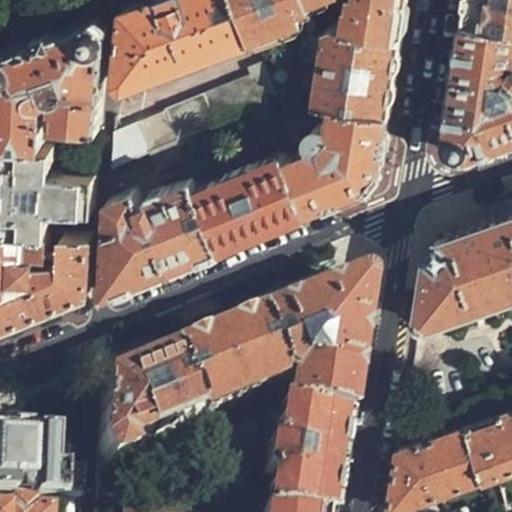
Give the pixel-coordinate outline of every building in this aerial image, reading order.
[(135,0),(128,3),(119,77),(129,82),(257,35),(243,0),(135,0)] [(243,0),(257,35),(304,18),(306,15),(308,13),(309,10),(309,7),(308,5),(317,2),(315,0),(243,0)] [(346,0),(322,0),(317,2),(326,25),(333,23),(334,23),(332,17),(345,13),(346,0)] [(352,0),(350,23),(404,30),(408,0),(352,0)] [(511,0),(469,0),(466,19),(498,24),(500,14),(507,15),(506,25),(511,26),(511,0)] [(0,52),(0,142),(46,144),(49,100),(58,100),(56,124),(104,126),(112,30),(111,24),(108,20),(106,18),(100,15),(43,36),(0,52)] [(498,24),(466,19),(447,139),(468,154),(511,138),(511,26),(506,25),(498,24)] [(337,103),(392,111),(397,72),(404,30),(350,23),(339,21),(334,23),(333,23),(321,100),(337,103)] [(255,74),(115,129),(113,166),(154,148),(181,137),(267,102),(272,92),(279,93),(266,58),(251,63),(255,74)] [(290,157),(312,209),(368,186),(376,176),(383,168),(392,111),(337,103),(333,126),(327,123),(320,122),(316,123),(311,129),(310,137),(312,141),(315,144),(318,146),(290,157)] [(181,137),(154,148),(161,166),(188,155),(181,137)] [(46,144),(0,142),(0,226),(54,228),(56,205),(73,206),(73,214),(85,215),(87,206),(98,207),(101,165),(99,165),(97,165),(95,165),(93,167),(92,168),(91,170),(57,168),(59,145),(46,144)] [(199,184),(224,244),(270,225),(312,209),(290,157),(287,148),(199,184)] [(139,186),(110,197),(108,290),(112,289),(168,266),(224,244),(199,184),(196,174),(151,192),(153,196),(145,199),(139,186)] [(511,293),(511,213),(445,237),(431,254),(421,318),(430,322),(511,293)] [(54,228),(0,226),(0,341),(92,304),(97,230),(70,229),(68,258),(42,257),(43,245),(54,245),(55,228),(54,228)] [(350,388),(363,297),(347,285),(306,302),(256,324),(279,380),(278,386),(287,387),(283,412),(345,421),(350,388)] [(212,340),(166,359),(182,394),(196,424),(277,390),(278,386),(279,380),(256,324),(255,323),(212,340)] [(134,372),(99,386),(95,450),(100,455),(103,460),(106,465),(108,469),(131,459),(128,452),(196,424),(182,394),(166,359),(134,372)] [(331,511),(334,490),(345,421),(283,412),(279,412),(264,511),(331,511)] [(511,412),(469,427),(487,479),(511,470),(511,412)] [(398,465),(391,509),(487,479),(469,427),(401,448),(398,465)] [(0,495),(81,499),(82,470),(56,468),(57,432),(0,429),(0,495)] [(49,511),(30,510),(30,505),(16,504),(16,501),(4,501),(3,511),(0,511),(49,511)]
